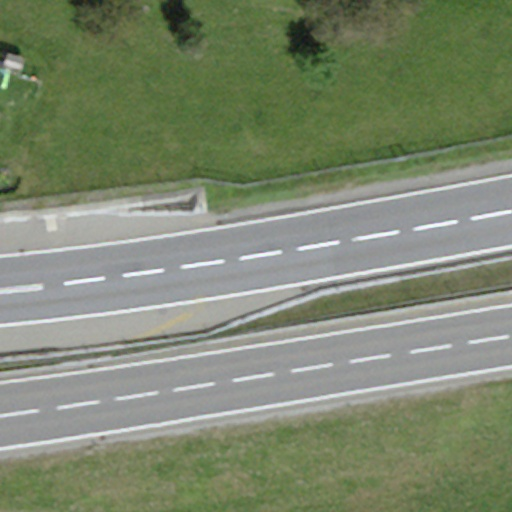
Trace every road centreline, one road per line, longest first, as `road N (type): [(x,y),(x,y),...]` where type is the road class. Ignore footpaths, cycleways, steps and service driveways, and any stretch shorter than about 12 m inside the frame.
road 1 (tertiary): [(511,339),(0,421)]
road 2 (primary): [(0,297),(511,226)]
